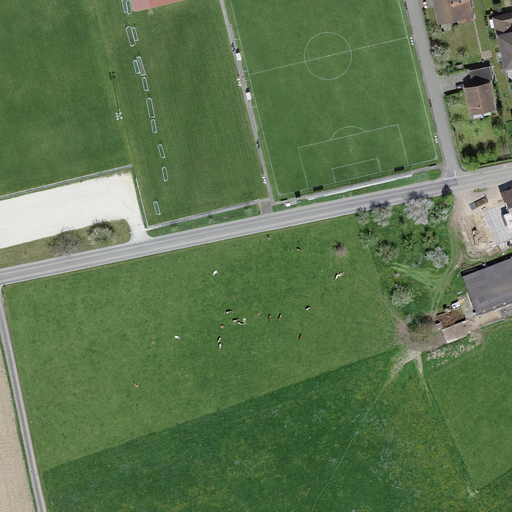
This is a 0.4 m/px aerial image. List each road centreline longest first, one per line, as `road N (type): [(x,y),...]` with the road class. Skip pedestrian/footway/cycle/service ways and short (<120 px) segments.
road 1 (tertiary): [(0,278),(453,186)]
road 2 (track): [(42,511),(0,303)]
road 3 (residential): [(409,0),(453,186)]
